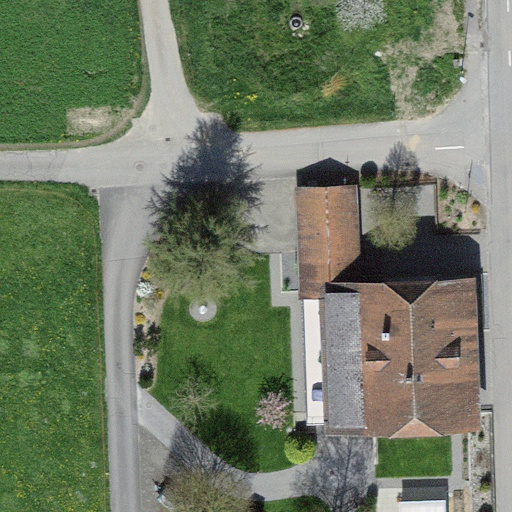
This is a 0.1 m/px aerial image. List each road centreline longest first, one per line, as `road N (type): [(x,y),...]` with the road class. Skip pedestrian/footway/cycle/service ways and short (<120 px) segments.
road 1 (residential): [(127,511),(113,166)]
road 2 (unclassified): [(511,145),(179,162)]
road 3 (unclassified): [(153,0),(179,162)]
road 4 (tertiary): [(507,0),(511,145)]
